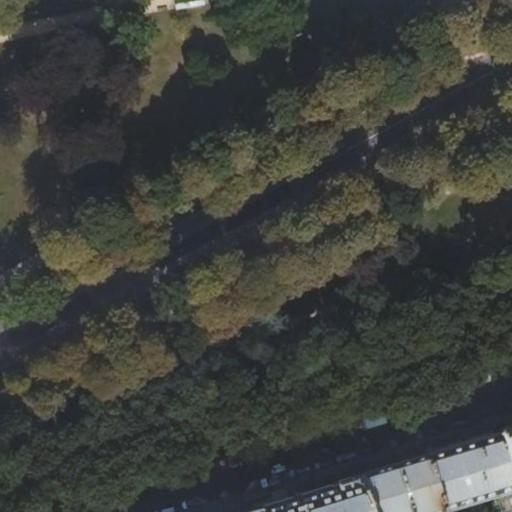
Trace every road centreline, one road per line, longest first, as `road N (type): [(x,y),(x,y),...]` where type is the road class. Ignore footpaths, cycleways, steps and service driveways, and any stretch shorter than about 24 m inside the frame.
road 1 (secondary): [(511,62),(0,337)]
road 2 (tertiary): [(511,392),(122,511)]
